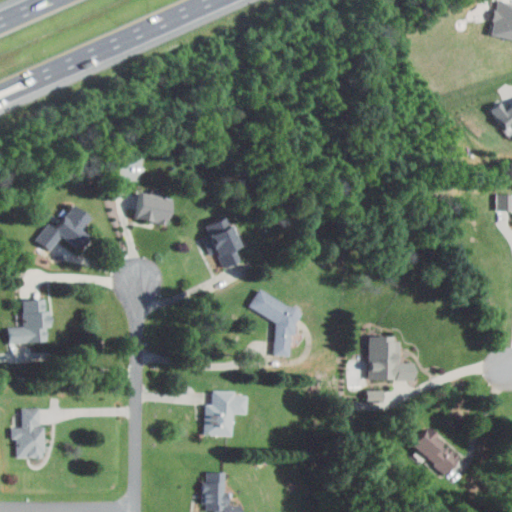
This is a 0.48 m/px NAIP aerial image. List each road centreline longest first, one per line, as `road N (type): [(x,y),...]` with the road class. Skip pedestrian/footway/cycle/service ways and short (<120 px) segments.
road 1 (motorway): [(0,93),(209,0)]
road 2 (residential): [(133,511),(141,283)]
road 3 (residential): [(134,508),(0,508)]
